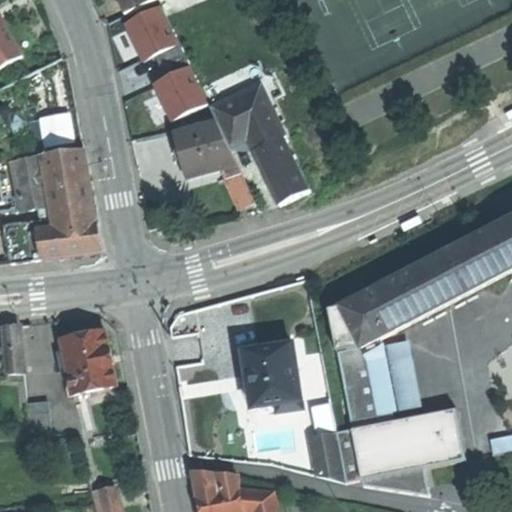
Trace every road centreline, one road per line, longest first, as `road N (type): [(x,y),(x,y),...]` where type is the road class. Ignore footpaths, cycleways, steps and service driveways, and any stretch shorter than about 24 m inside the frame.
road 1 (secondary): [(511,144),(336,225),(134,282)]
road 2 (secondary): [(134,282),(89,53),(69,0)]
road 3 (secondary): [(177,511),(134,282)]
road 4 (secondary): [(134,282),(0,298)]
